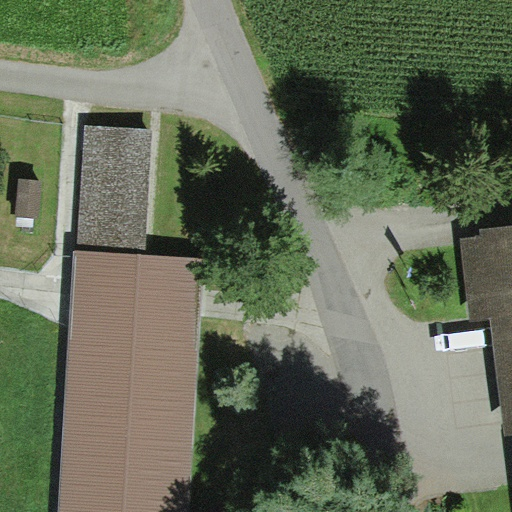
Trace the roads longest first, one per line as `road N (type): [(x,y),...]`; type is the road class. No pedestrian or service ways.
road 1 (residential): [(331,314),(200,0)]
road 2 (track): [(0,52),(228,78)]
road 3 (track): [(365,511),(331,314)]
